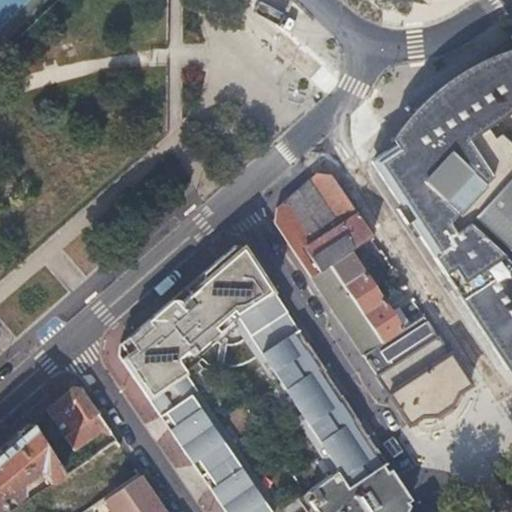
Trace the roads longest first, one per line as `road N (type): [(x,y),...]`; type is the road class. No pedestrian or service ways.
road 1 (residential): [(233,197),(437,511)]
road 2 (residential): [(511,406),(322,122)]
road 3 (residential): [(67,341),(233,197)]
road 4 (residential): [(186,511),(67,341)]
road 5 (residential): [(369,48),(433,40),(500,0)]
